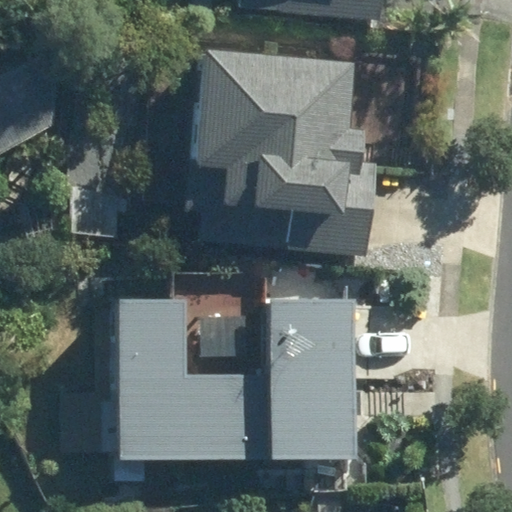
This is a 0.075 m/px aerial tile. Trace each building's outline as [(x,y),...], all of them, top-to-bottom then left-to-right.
[(187,0),(187,12),(209,13),(209,0),(187,0)] [(234,0),(234,8),(276,12),(276,14),(379,23),(381,0),(234,0)] [(0,158),(50,132),(58,50),(0,79),(0,158)] [(194,246),(361,259),(369,159),(359,159),(361,136),(344,135),(349,68),(201,57),(192,163),(185,163),(181,215),(197,216),(194,246)] [(107,465),(351,465),(352,305),(261,305),(261,380),(179,380),(179,306),(107,305),(107,465)]
